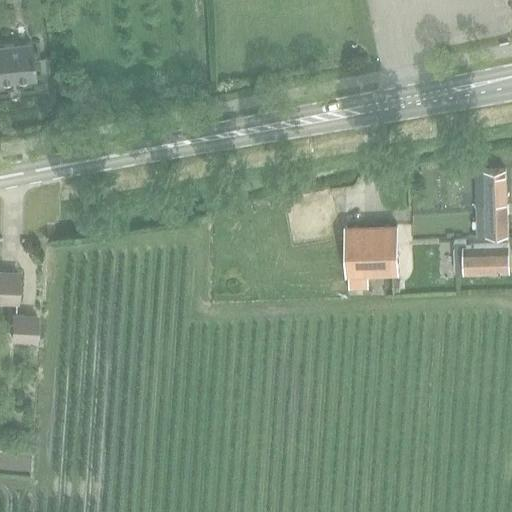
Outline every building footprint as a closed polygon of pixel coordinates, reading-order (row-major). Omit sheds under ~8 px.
[(0,79),(34,76),(30,40),(0,43),(0,79)] [(505,169),(475,170),(477,233),(507,232),(505,169)] [(393,224),(376,224),(344,225),(345,274),(394,273),(393,224)] [(466,240),(455,241),(456,272),(509,270),(508,244),(467,245),(466,240)] [(0,301),(16,302),(17,271),(0,270),(0,301)] [(13,314),(12,338),(35,339),(36,315),(13,314)]
